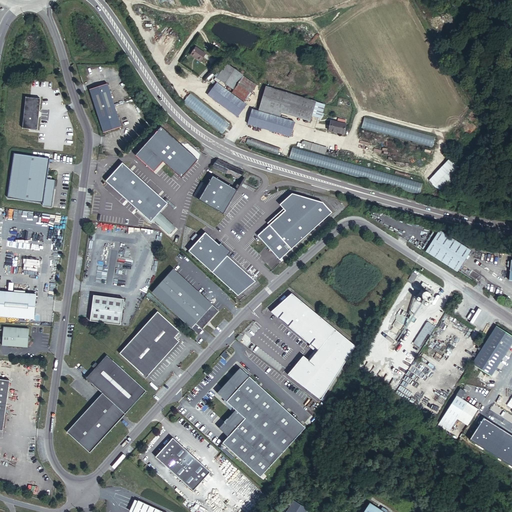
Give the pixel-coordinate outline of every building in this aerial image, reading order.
[(194,47),(189,54),(198,61),(204,54),(194,47)] [(242,75),(225,64),(215,78),(232,90),(242,75)] [(256,87),(242,78),(231,94),(245,103),(256,87)] [(238,119),(247,107),(215,83),(206,95),(238,119)] [(107,84),(89,90),(103,133),(121,127),(107,84)] [(266,89),(258,113),(280,120),(281,115),(310,123),(312,117),(319,120),(324,106),(266,89)] [(191,93),(183,103),(222,133),(229,125),(191,93)] [(40,100),(26,98),(22,130),(37,131),(38,119),(39,113),(40,100)] [(258,113),(252,111),(248,126),(291,139),(295,124),(280,120),(258,113)] [(435,136),(364,117),(360,128),(433,148),(435,136)] [(344,124),(329,121),(327,132),(342,135),(344,124)] [(160,128),(134,156),(153,173),(162,163),(180,179),(196,160),(160,128)] [(300,147),(326,154),(327,146),(302,140),(300,147)] [(423,184),(293,147),(290,157),(420,194),(423,184)] [(49,160),(13,155),(6,199),(42,204),(41,206),(51,208),(53,190),(51,190),(52,187),(54,188),(54,181),(46,180),(49,160)] [(450,159),(428,180),(440,191),(462,170),(450,159)] [(234,177),(236,179),(242,173),(216,161),(211,168),(234,177)] [(153,221),(158,214),(168,204),(123,164),(106,183),(150,223),(153,221)] [(201,183),(192,197),(222,215),(236,191),(212,177),(206,186),(201,183)] [(321,200),(291,191),(279,202),(283,207),(267,222),(269,223),(258,234),(278,258),(330,210),(321,200)] [(158,214),(153,221),(169,235),(174,229),(158,214)] [(469,250),(438,231),(424,252),(456,271),(469,250)] [(204,233),(188,252),(237,296),(255,282),(226,256),(230,253),(220,244),(218,246),(204,233)] [(173,269),(152,292),(191,328),(195,324),(201,329),(218,311),(173,269)] [(415,276),(411,273),(407,280),(411,283),(415,276)] [(424,293),(425,291),(423,289),(418,296),(422,299),(425,301),(425,300),(430,303),(433,298),(428,295),(424,293)] [(35,295),(0,291),(0,316),(33,320),(35,295)] [(294,293),(273,312),(319,351),(315,356),(310,362),(305,357),(289,375),(321,401),(357,347),(294,293)] [(123,299),(93,295),(90,321),(120,325),(123,299)] [(179,331),(157,311),(119,353),(145,377),(178,341),(174,337),(179,331)] [(425,334),(428,336),(432,329),(425,325),(421,331),(410,348),(415,350),(424,336),(425,334)] [(511,340),(511,335),(495,325),(485,340),(471,363),(490,375),(504,353),(511,340)] [(28,329),(3,327),(2,346),(23,348),(27,344),(31,341),(28,337),(28,329)] [(145,391),(106,355),(97,364),(94,368),(85,378),(101,393),(66,432),(89,452),(145,391)] [(238,369),(216,395),(234,411),(218,430),(227,438),(222,444),(260,478),(304,428),(238,369)] [(10,381),(0,379),(0,430),(3,431),(10,381)] [(456,418),(467,425),(477,409),(461,398),(465,391),(460,388),(455,394),(456,395),(438,423),(449,429),(456,418)] [(485,454),(505,466),(511,456),(511,414),(504,426),(477,409),(467,425),(493,442),(485,454)] [(210,473),(172,440),(163,449),(165,450),(163,453),(161,452),(155,459),(193,492),(210,473)] [(314,511),(296,500),(288,511),(314,511)] [(158,511),(138,502),(133,511),(158,511)] [(366,511),(389,511),(390,511),(384,507),(382,510),(372,503),(366,511)]
